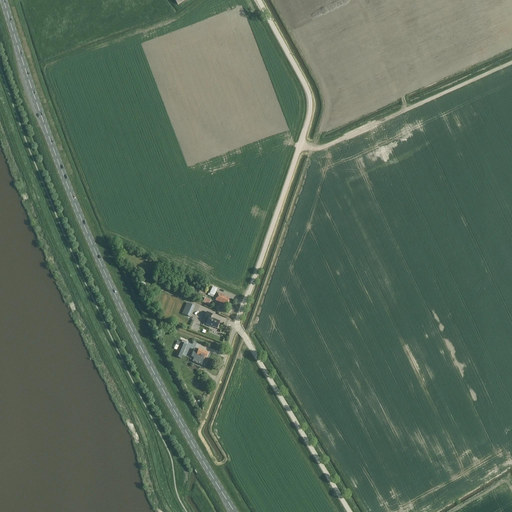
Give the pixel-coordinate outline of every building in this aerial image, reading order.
[(218,289),(213,287),(210,294),(209,294),(209,295),(213,297),(214,296),(218,289)] [(228,305),(230,300),(229,300),(229,298),(219,293),(216,301),(226,305),(227,304),(228,305)] [(217,329),(220,322),(211,318),(213,315),(207,312),(204,319),(208,321),(206,325),(211,327),(212,326),(217,329)] [(182,358),(185,351),(179,348),(176,355),(182,358)] [(197,355),(199,351),(194,349),(191,357),(194,358),(193,362),(202,366),(205,361),(204,360),(205,359),(197,355)] [(199,349),(199,351),(197,355),(205,359),(206,359),(209,353),(199,349)]
